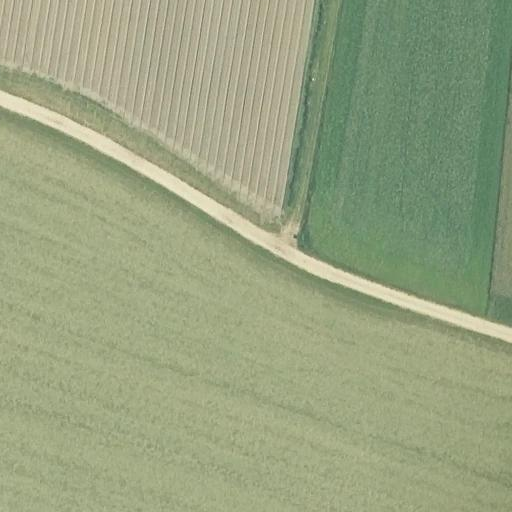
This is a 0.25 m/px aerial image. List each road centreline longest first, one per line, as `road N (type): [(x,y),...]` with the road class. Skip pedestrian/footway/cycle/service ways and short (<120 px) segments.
road 1 (track): [(290,256),(125,161),(0,104)]
road 2 (track): [(290,256),(343,0)]
road 3 (track): [(511,335),(395,301),(290,256)]
